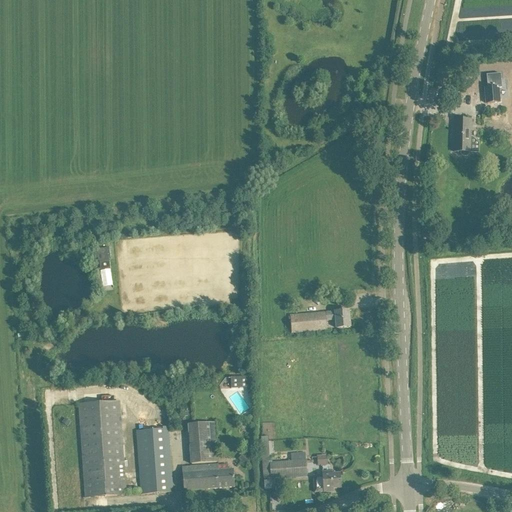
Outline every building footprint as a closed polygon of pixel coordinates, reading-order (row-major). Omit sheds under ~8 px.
[(299,31),(290,30),(289,40),(298,40),(299,31)] [(486,89),(487,103),(500,102),(500,88),(486,89)] [(471,121),(464,120),(454,120),(454,128),(455,128),(455,142),(454,142),(453,152),(461,152),(461,154),(461,155),(463,156),(466,156),(467,155),(468,154),(468,152),(470,152),(470,143),(469,143),(469,129),(470,129),(471,121)] [(108,248),(98,249),(100,270),(111,268),(108,248)] [(336,328),(340,328),(350,327),(349,311),(290,316),(292,334),(327,331),(327,325),(327,321),(335,320),(336,324),(336,328)] [(126,495),(126,485),(120,401),(78,404),(85,488),(85,498),(126,495)] [(65,417),(62,422),(67,426),(70,422),(65,417)] [(189,424),(191,464),(218,463),(215,423),(189,424)] [(173,492),(172,482),(168,427),(162,427),(162,430),(137,431),(141,494),(173,492)] [(245,452),(238,459),(246,466),(252,459),(245,452)] [(271,479),(307,476),(305,452),(269,455),(269,453),(262,453),(264,482),(271,481),(271,479)] [(318,466),(327,465),(327,455),(318,455),(318,466)] [(235,487),(234,477),(233,470),(218,471),(217,464),(182,467),(184,491),(235,487)] [(340,474),(333,475),(332,471),(322,472),(322,475),(314,476),(314,485),(315,493),(333,491),(333,489),(341,488),(340,474)] [(271,481),(264,482),(265,489),(275,489),(275,481),(271,481)]
